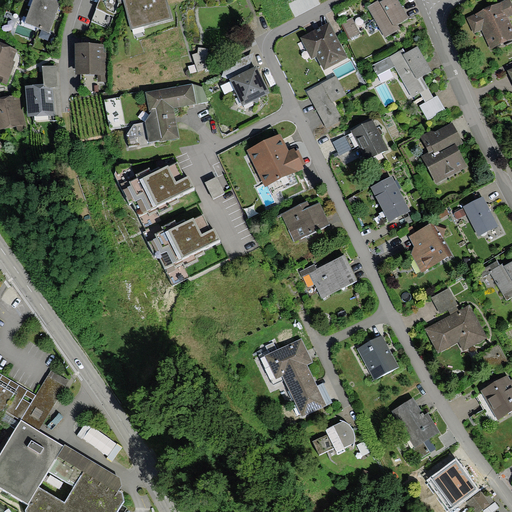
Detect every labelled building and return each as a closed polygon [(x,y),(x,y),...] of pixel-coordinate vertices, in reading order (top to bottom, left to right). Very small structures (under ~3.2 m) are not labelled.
[(34,0),(25,26),(48,34),(59,5),(44,0),(34,0)] [(118,0),(120,4),(122,4),(130,30),(171,19),(165,0),(118,0)] [(393,0),(385,0),(368,10),(382,36),(407,22),(393,0)] [(511,9),(509,2),(472,18),(487,51),(511,40),(511,36),(504,19),(511,15),(511,9)] [(352,20),(341,25),(348,39),(359,34),(352,20)] [(301,42),(318,75),(346,61),(329,28),(301,42)] [(0,48),(0,79),(5,82),(15,54),(0,48)] [(76,50),(77,78),(103,77),(101,48),(76,50)] [(191,57),(198,73),(207,70),(211,59),(207,57),(207,51),(197,50),(197,56),(191,57)] [(401,52),(373,68),(378,77),(395,68),(413,99),(420,95),(425,105),(418,109),(425,121),(444,111),(437,99),(433,102),(421,80),(429,75),(417,53),(406,60),(401,52)] [(247,68),(250,56),(225,67),(230,77),(247,68)] [(28,92),(30,120),(53,118),(51,89),(56,89),(54,69),(41,70),(43,90),(28,92)] [(254,72),(230,83),(242,110),(266,99),(254,72)] [(308,94),(326,130),(339,123),(329,104),(342,97),(334,81),(308,94)] [(200,91),(189,88),(145,97),(150,124),(133,127),(137,146),(176,138),(170,109),(202,103),(200,91)] [(0,102),(0,134),(23,129),(16,99),(0,102)] [(376,132),(373,124),(352,135),(366,163),(385,154),(378,139),(382,137),(379,130),(376,132)] [(422,160),(436,185),(463,170),(451,148),(460,143),(451,127),(423,142),(430,155),(422,160)] [(286,157),(279,143),(250,157),(265,189),(300,173),(292,154),(286,157)] [(151,208),(191,188),(178,162),(160,171),(159,169),(151,173),(149,169),(134,176),(136,180),(127,185),(134,199),(144,194),(151,208)] [(407,213),(391,182),(372,192),(389,223),(407,213)] [(410,197),(413,202),(421,198),(418,193),(410,197)] [(481,201),(464,210),(478,237),(495,228),(481,201)] [(304,206),(281,216),(292,242),(325,228),(316,208),(306,213),(304,206)] [(454,215),(457,220),(464,216),(461,211),(454,215)] [(448,216),(445,212),(437,216),(440,221),(448,216)] [(211,232),(202,215),(186,223),(184,220),(176,224),(174,221),(160,228),(162,231),(153,235),(154,238),(151,240),(160,256),(167,252),(173,265),(219,241),(214,230),(211,232)] [(408,240),(423,273),(452,259),(436,227),(408,240)] [(353,284),(341,259),(315,272),(313,266),(299,273),(302,278),(308,275),(320,300),(353,284)] [(511,263),(492,275),(505,298),(511,294),(511,263)] [(447,292),(430,300),(437,315),(454,306),(447,292)] [(468,311),(428,332),(439,353),(457,343),(461,350),(483,339),(468,311)] [(0,418),(5,410),(20,420),(0,453),(0,487),(29,504),(25,511),(118,511),(124,502),(122,493),(119,491),(122,485),(120,477),(65,445),(64,447),(38,430),(68,380),(51,371),(35,395),(0,373),(0,340),(1,339),(0,338),(0,418)] [(380,339),(357,351),(373,382),(396,370),(380,339)] [(300,343),(264,361),(277,386),(283,383),(302,421),(327,409),(306,368),(311,365),(300,343)] [(504,363),(497,350),(483,358),(490,371),(504,363)] [(499,386),(478,397),(492,422),(511,411),(511,395),(506,398),(499,386)] [(393,414),(414,451),(405,457),(410,464),(428,454),(422,444),(437,436),(427,419),(423,422),(412,403),(393,414)] [(327,437),(312,444),(319,459),(334,453),(335,456),(355,447),(355,441),(353,433),(349,429),(344,425),(325,433),(327,437)] [(444,464),(431,472),(434,476),(447,468),(444,464)] [(454,505),(474,492),(457,466),(437,479),(454,505)] [(474,497),(483,510),(488,507),(479,494),(474,497)]
